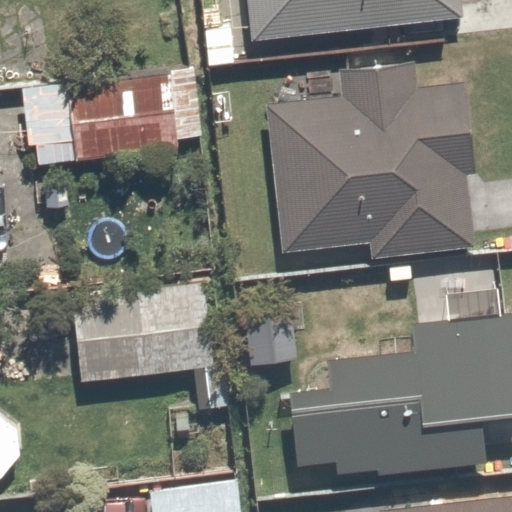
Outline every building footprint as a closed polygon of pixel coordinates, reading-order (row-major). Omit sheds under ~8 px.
[(231,0),(239,65),(451,42),(446,0),(231,0)] [(346,91),(269,99),(284,248),(374,239),(376,256),(479,246),(471,171),(479,170),(470,77),(424,81),(421,58),(343,65),(346,91)] [(173,103),(61,109),(64,180),(177,174),(173,103)] [(293,395),(300,468),(326,465),(327,472),(337,471),(338,478),(384,473),(384,478),(490,467),(486,423),(511,420),(511,312),(502,314),(499,289),(452,294),(454,319),(418,323),(421,348),(331,357),(335,391),(293,395)] [(209,308),(68,316),(72,405),(213,397),(209,308)] [(511,511),(511,494),(396,503),(396,511),(511,511)] [(150,503),(150,511),(240,511),(240,498),(150,503)]
